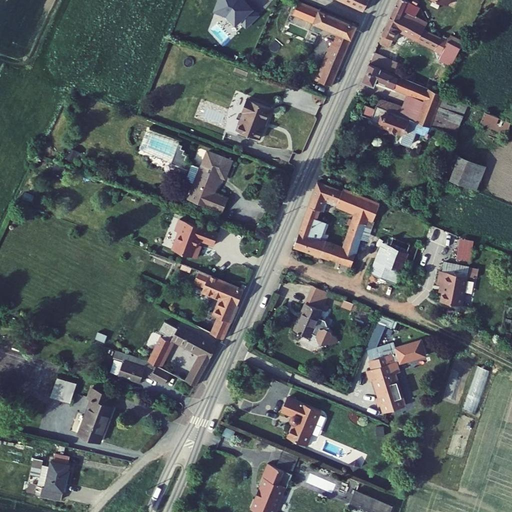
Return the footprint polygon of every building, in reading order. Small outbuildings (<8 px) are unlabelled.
[(402,0),(383,42),(395,47),(404,25),(449,49),(433,84),(445,88),(448,82),(466,43),(430,24),(433,18),(423,13),(428,3),(423,1),(422,0),(402,0)] [(297,4),(291,19),(335,37),(349,43),(355,28),(297,4)] [(335,37),(331,44),(346,50),(349,43),(335,37)] [(320,72),(316,80),(330,86),(346,50),(331,44),(320,72)] [(433,84),(375,60),(368,76),(382,82),(383,80),(415,93),(409,108),(388,99),(385,105),(434,125),(448,90),(445,88),(433,84)] [(310,68),(307,76),(316,80),(320,72),(310,68)] [(480,103),(448,90),(434,125),(439,127),(466,138),(480,103)] [(251,114),(244,133),(266,142),(270,131),(269,130),(273,121),(274,122),(278,110),(254,101),(249,113),(251,114)] [(439,127),(434,125),(385,105),(377,125),(400,135),(399,138),(400,143),(414,148),(418,147),(424,133),(437,138),(439,134),(436,133),(439,127)] [(511,129),(511,115),(495,109),(491,121),(511,129)] [(174,165),(178,167),(185,147),(182,145),(174,165)] [(232,200),(217,194),(224,177),(228,179),(234,162),(211,153),(205,169),(191,163),(189,161),(190,157),(187,155),(188,152),(184,150),(186,147),(185,147),(178,167),(192,172),(188,182),(199,186),(197,191),(230,204),(232,200)] [(492,168),(459,154),(449,178),(482,191),(492,168)] [(137,177),(134,185),(147,190),(150,183),(137,177)] [(352,232),(368,237),(374,218),(379,220),(386,201),(361,192),(360,196),(321,182),(312,209),(327,214),(331,201),(359,210),(352,232)] [(197,191),(192,201),(226,215),(230,204),(197,191)] [(309,217),(324,221),(327,214),(312,209),(309,217)] [(429,219),(410,212),(406,223),(398,220),(388,244),(422,257),(425,248),(419,245),(429,219)] [(324,221),(309,217),(299,246),(336,258),(340,246),(331,243),(334,235),(327,233),(330,223),(324,221)] [(183,233),(181,239),(192,243),(188,255),(200,260),(205,247),(203,246),(205,241),(218,247),(223,234),(185,219),(180,232),(183,233)] [(368,237),(352,232),(346,248),(342,261),(359,266),(368,237)] [(471,260),(474,239),(459,237),(456,258),(471,260)] [(181,239),(176,251),(188,255),(192,243),(181,239)] [(422,257),(388,244),(377,273),(403,283),(410,265),(418,267),(422,257)] [(346,248),(340,246),(336,258),(342,261),(346,248)] [(223,297),(218,309),(223,312),(236,318),(250,287),(248,286),(214,272),(203,270),(198,267),(195,273),(199,275),(197,279),(208,283),(205,289),(223,297)] [(474,284),(473,300),(494,301),(495,271),(467,270),(467,284),(474,284)] [(298,328),(315,336),(316,332),(321,334),(325,345),(334,340),(338,334),(334,324),(333,325),(330,317),(324,315),(335,290),(317,284),(298,328)] [(236,318),(223,312),(214,332),(226,338),(236,318)] [(203,355),(186,385),(194,389),(217,348),(177,326),(171,337),(203,355)] [(379,362),(375,363),(378,374),(382,373),(391,405),(412,400),(402,367),(407,366),(404,356),(431,349),(427,334),(402,341),(404,345),(400,346),(379,353),(377,353),(379,362)] [(161,335),(145,363),(156,369),(172,341),(161,335)] [(376,343),(379,353),(400,346),(398,337),(376,343)] [(121,363),(116,376),(136,385),(141,372),(147,374),(149,375),(147,379),(161,386),(168,375),(156,369),(145,363),(114,352),(111,359),(113,360),(121,363)] [(108,374),(116,376),(121,363),(113,360),(108,374)] [(475,412),(490,370),(478,365),(463,408),(475,412)] [(63,370),(55,390),(74,397),(82,377),(63,370)] [(95,398),(81,433),(102,442),(116,406),(110,403),(113,394),(95,387),(91,396),(95,398)] [(286,413),(296,417),(296,418),(295,418),(295,419),(295,421),(295,422),(296,423),(297,424),(298,424),(292,439),(312,446),(325,411),(291,398),(286,413)] [(52,490),(60,448),(58,448),(56,456),(54,455),(52,462),(48,482),(45,481),(44,490),(65,494),(65,492),(52,490)] [(71,459),(73,451),(60,448),(52,490),(65,492),(72,459),(71,459)] [(48,482),(52,462),(45,460),(41,480),(45,481),(48,482)] [(306,479),(281,469),(278,476),(280,477),(277,483),(278,484),(274,494),(270,503),(272,504),(268,511),(293,511),(296,505),(295,504),(300,491),(299,491),(300,488),(303,489),(306,479)] [(350,503),(371,511),(391,511),(395,504),(356,488),(350,503)]
